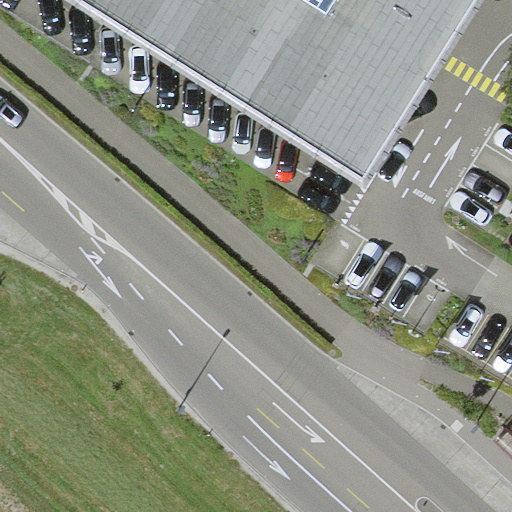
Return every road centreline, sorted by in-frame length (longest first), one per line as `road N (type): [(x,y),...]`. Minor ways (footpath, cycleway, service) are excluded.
road 1 (secondary): [(0,140),(275,389)]
road 2 (unknown): [(511,69),(440,186),(444,228),(511,275)]
road 3 (secondary): [(468,511),(428,478),(275,389)]
road 4 (secondary): [(275,389),(370,511)]
